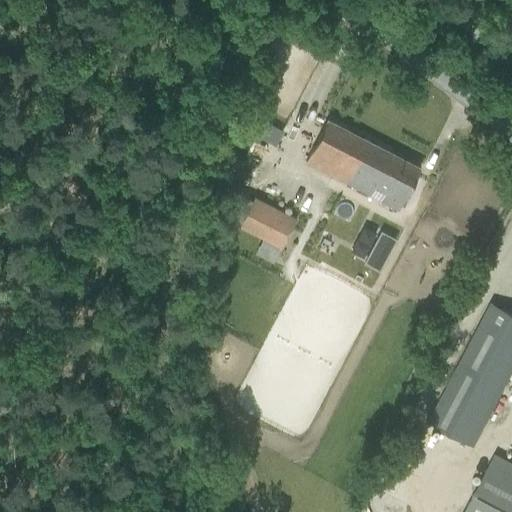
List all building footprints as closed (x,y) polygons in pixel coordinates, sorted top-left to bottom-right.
[(305,66),(312,51),(292,41),(284,55),(305,66)] [(305,160),(397,209),(419,167),(327,118),(305,160)] [(280,247),(295,218),(253,196),(237,224),(280,247)] [(511,313),(491,303),(428,422),(472,446),(511,370),(511,313)] [(463,511),(511,511),(511,462),(495,453),(463,511)]
